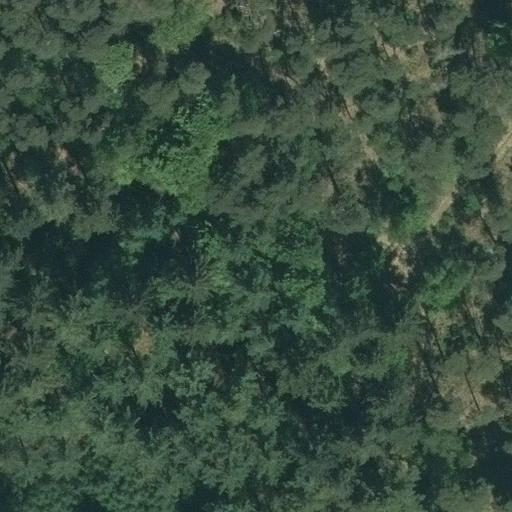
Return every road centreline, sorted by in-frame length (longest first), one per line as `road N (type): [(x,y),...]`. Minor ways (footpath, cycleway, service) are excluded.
road 1 (track): [(0,137),(420,240)]
road 2 (track): [(409,511),(420,240)]
road 3 (track): [(420,240),(511,114)]
